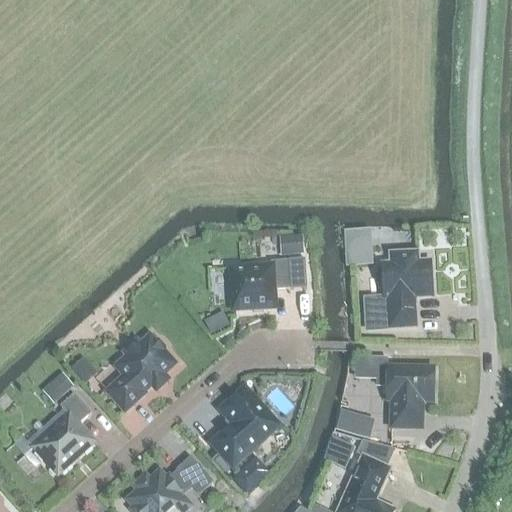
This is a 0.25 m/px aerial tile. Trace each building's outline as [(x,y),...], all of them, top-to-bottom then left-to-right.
[(290,257),(305,256),(304,238),(289,238),(290,257)] [(385,321),(366,322),(367,332),(415,329),(413,299),(431,298),(429,265),(417,266),(416,256),(391,257),(391,267),(382,268),(384,298),(385,321)] [(290,292),(288,263),(270,264),(271,271),(250,272),(250,270),(230,271),(231,287),(233,287),(235,313),(275,310),(274,293),(290,292)] [(225,312),(207,321),(214,335),(232,326),(225,312)] [(155,391),(165,382),(162,378),(174,367),(149,339),(140,348),(137,345),(124,356),(127,360),(116,370),(124,379),(107,395),(125,414),(144,397),(143,396),(152,387),(155,391)] [(83,361),(71,371),(81,382),(93,372),(83,361)] [(387,370),(386,403),(391,403),(391,431),(421,431),(421,404),(433,404),(433,372),(387,370)] [(72,389),(61,378),(44,394),(54,405),(72,389)] [(229,432),(213,446),(216,450),(221,455),(233,468),(276,429),(244,393),(222,413),(229,422),(229,432)] [(91,416),(73,397),(59,409),(68,419),(32,451),(57,479),(94,445),(78,428),(91,416)] [(374,423),(341,414),(336,434),(369,442),(374,423)] [(355,449),(340,442),(334,455),(349,462),(355,449)] [(221,455),(216,450),(206,459),(211,464),(221,455)] [(389,471),(362,459),(338,511),(393,511),(375,504),(389,471)] [(138,492),(127,503),(135,511),(134,511),(186,511),(190,508),(179,495),(189,486),(198,497),(212,485),(190,460),(176,473),(177,474),(167,483),(159,474),(148,484),(146,481),(136,490),(138,492)] [(246,497),(270,476),(257,461),(233,482),(246,497)]
